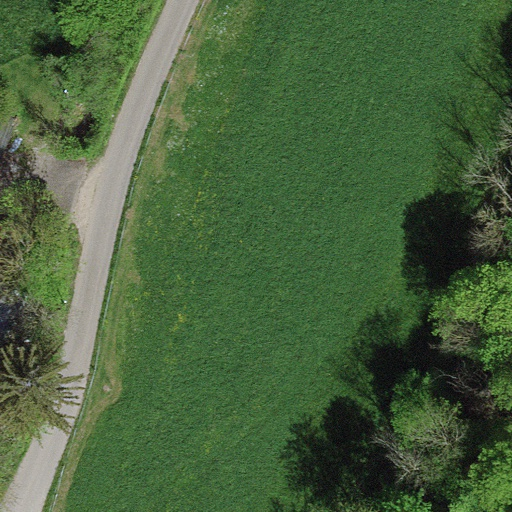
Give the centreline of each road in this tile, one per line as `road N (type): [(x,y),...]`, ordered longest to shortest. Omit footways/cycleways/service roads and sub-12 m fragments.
road 1 (residential): [(174,0),(130,130),(74,364),(15,511)]
road 2 (track): [(511,280),(360,511)]
